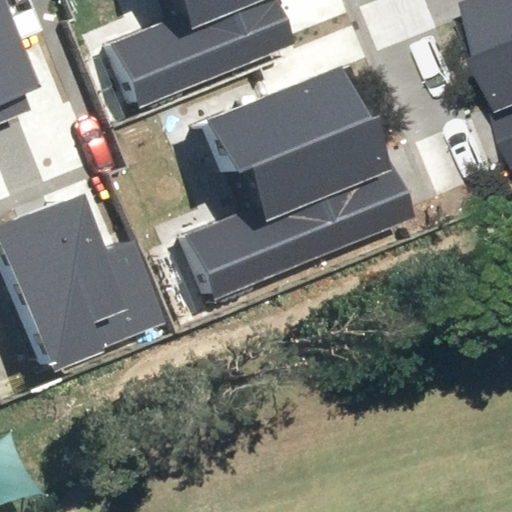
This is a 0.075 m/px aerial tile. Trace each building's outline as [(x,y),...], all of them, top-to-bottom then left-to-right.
[(4,0),(0,0),(0,97),(36,85),(4,0)] [(280,0),(158,0),(169,26),(116,48),(140,105),(297,41),(280,0)] [(511,152),(511,0),(487,0),(455,13),(511,152)] [(173,240),(205,310),(416,216),(350,71),(217,130),(251,205),(173,240)] [(51,189),(0,207),(0,318),(19,369),(144,324),(112,234),(72,248),(51,189)] [(489,511),(477,475),(368,511),(489,511)]
